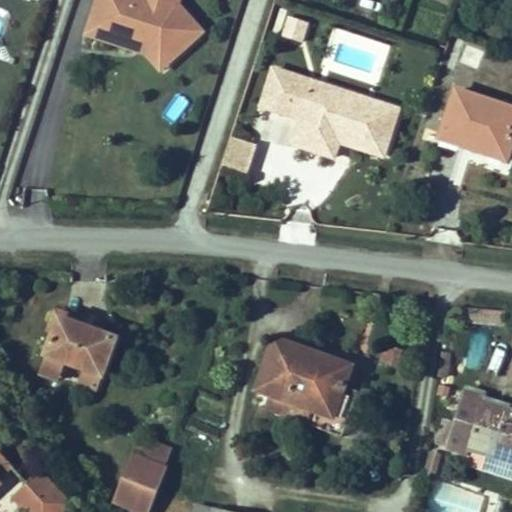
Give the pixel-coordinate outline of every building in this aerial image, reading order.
[(172,61),(203,33),(178,6),(180,0),(98,0),(92,21),(154,41),(172,61)] [(291,18),(285,37),(302,43),(308,23),(291,18)] [(161,71),(172,61),(154,41),(92,21),(87,36),(146,54),(161,71)] [(314,83),(274,70),(262,107),(302,120),(294,145),(335,158),(340,142),(384,156),(399,110),(374,102),(369,117),(310,98),(314,83)] [(374,102),(314,83),(310,98),(369,117),(374,102)] [(487,149),(486,154),(507,161),(511,146),(511,109),(457,91),(441,139),(462,146),(464,142),(487,149)] [(163,119),(182,122),(185,104),(166,101),(163,119)] [(249,173),(258,143),(229,135),(221,165),(249,173)] [(462,146),(486,154),(487,149),(464,142),(462,146)] [(507,324),(507,314),(464,310),(463,321),(507,324)] [(82,321),(56,312),(50,330),(55,332),(60,319),(80,327),(82,321)] [(80,327),(60,319),(55,332),(40,374),(58,381),(65,363),(83,370),(103,377),(117,340),(80,327)] [(345,388),(352,367),(275,340),(257,391),(272,396),(312,411),(307,425),(343,437),(359,393),(345,388)] [(398,367),(403,348),(384,343),(379,362),(398,367)] [(97,393),(103,377),(83,370),(77,385),(97,393)] [(511,412),(485,404),(486,399),(465,393),(447,448),(469,455),(470,450),(511,463),(511,412)] [(267,410),(307,425),(312,411),(272,396),(267,410)] [(168,449),(146,441),(139,458),(161,466),(168,449)] [(0,476),(11,466),(0,453),(0,488),(0,489),(0,482),(0,481),(0,476)] [(139,458),(133,456),(114,503),(127,507),(138,511),(150,511),(167,469),(161,466),(139,458)] [(42,471),(13,497),(26,511),(65,511),(73,505),(42,471)]
